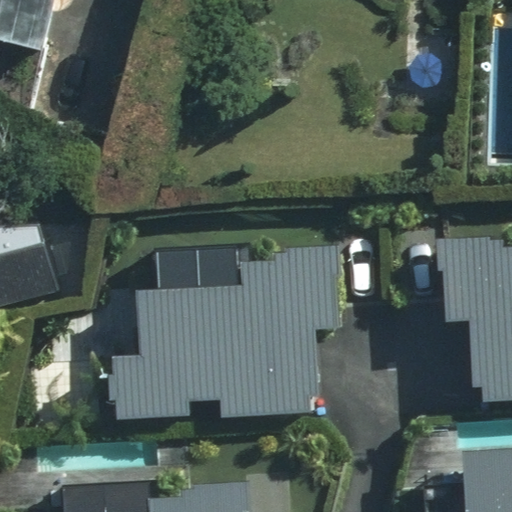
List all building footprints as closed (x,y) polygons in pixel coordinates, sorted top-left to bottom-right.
[(0,0),(0,37),(63,52),(74,0),(0,0)] [(0,313),(77,294),(54,202),(0,215),(0,313)] [(511,395),(511,232),(449,236),(453,317),(482,316),(485,380),(502,379),(503,396),(511,395)] [(256,284),(157,284),(157,356),(128,356),(128,414),(205,414),(205,401),(229,401),(229,416),(332,415),(331,329),(349,329),(349,248),(256,248),(256,284)] [(511,511),(511,440),(484,441),(484,511),(511,511)] [(267,511),(267,479),(163,481),(72,483),(72,511),(267,511)]
